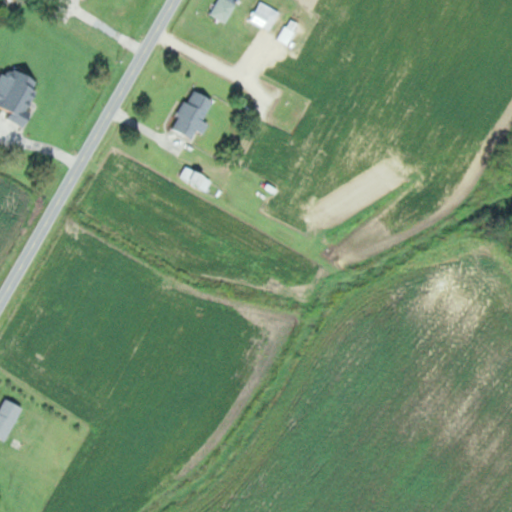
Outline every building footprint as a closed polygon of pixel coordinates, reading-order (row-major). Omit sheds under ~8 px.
[(221,0),(212,14),(227,23),(238,5),(230,0),(221,0)] [(281,12),(261,1),(251,21),(271,31),(281,12)] [(299,23),(290,19),(280,40),(289,44),(299,23)] [(9,120),(25,126),(43,81),(7,66),(0,83),(0,105),(13,110),(9,120)] [(207,120),(215,99),(192,90),(177,130),(196,137),(199,130),(207,133),(211,122),(207,120)] [(183,177),(209,190),(215,179),(188,166),(183,177)] [(0,409),(0,436),(8,441),(25,407),(6,397),(0,409)]
